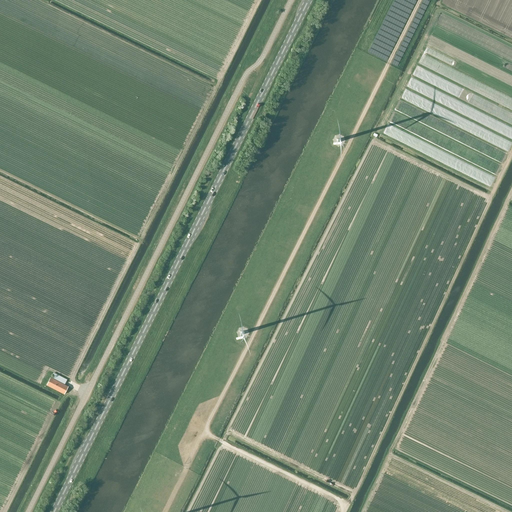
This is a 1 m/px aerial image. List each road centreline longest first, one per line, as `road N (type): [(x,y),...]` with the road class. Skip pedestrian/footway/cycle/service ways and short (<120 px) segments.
road 1 (unclassified): [(27,511),(244,75),(290,0)]
road 2 (primary): [(54,511),(308,0)]
road 3 (track): [(78,388),(72,377),(259,0)]
road 4 (track): [(78,388),(59,401),(4,511)]
